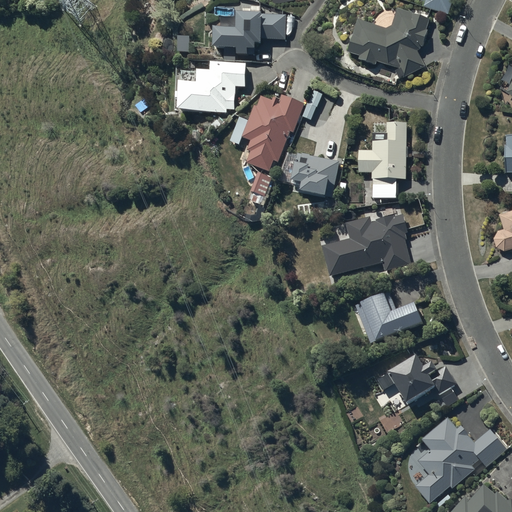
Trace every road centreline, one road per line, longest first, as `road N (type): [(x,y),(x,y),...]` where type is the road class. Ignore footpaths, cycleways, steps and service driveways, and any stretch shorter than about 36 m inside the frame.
road 1 (residential): [(489,0),(452,106),(447,195),(465,297),(511,388)]
road 2 (tertiary): [(0,328),(124,511)]
